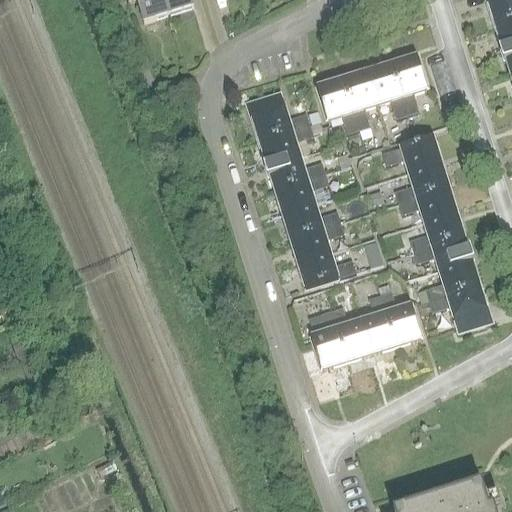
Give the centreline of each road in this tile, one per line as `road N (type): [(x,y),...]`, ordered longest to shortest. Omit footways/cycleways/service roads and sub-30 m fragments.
road 1 (residential): [(314,456),(206,102),(228,59),(349,0)]
road 2 (residential): [(511,249),(432,0)]
road 3 (residential): [(314,456),(511,348)]
